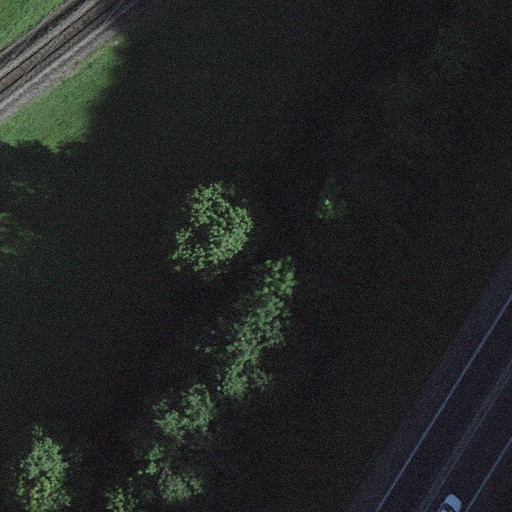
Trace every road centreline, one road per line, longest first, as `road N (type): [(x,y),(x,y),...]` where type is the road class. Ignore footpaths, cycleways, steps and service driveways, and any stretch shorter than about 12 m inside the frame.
road 1 (trunk): [(511,330),(397,511)]
road 2 (trunk): [(445,511),(511,406)]
